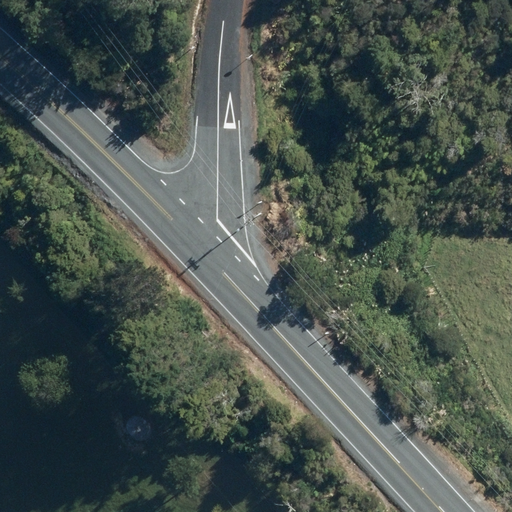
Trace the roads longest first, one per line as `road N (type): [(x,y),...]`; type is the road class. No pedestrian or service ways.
road 1 (secondary): [(218,266),(446,511)]
road 2 (secondary): [(0,45),(218,266)]
road 3 (unclassified): [(226,0),(218,266)]
